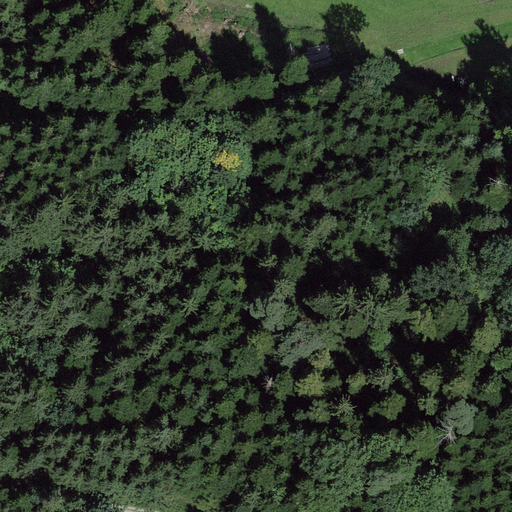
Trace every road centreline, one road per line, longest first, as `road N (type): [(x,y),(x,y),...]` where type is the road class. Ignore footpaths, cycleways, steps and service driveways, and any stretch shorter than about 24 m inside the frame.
road 1 (track): [(0,121),(176,132),(228,123),(310,86),(511,30)]
road 2 (track): [(130,511),(0,490)]
